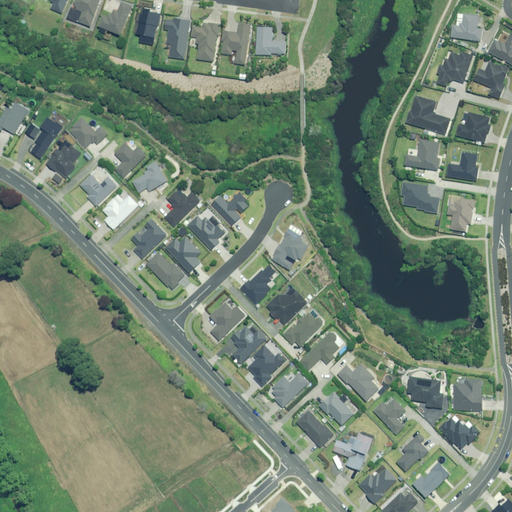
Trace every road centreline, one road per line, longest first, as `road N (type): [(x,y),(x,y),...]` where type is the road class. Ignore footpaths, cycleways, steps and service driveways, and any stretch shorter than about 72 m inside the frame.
road 1 (tertiary): [(0,171),(60,217),(164,328)]
road 2 (tertiary): [(164,328),(291,460)]
road 3 (residential): [(164,328),(249,248),(278,194)]
road 4 (tertiary): [(510,372),(502,361),(493,252),(501,238)]
road 5 (tertiary): [(450,511),(489,471),(511,408)]
